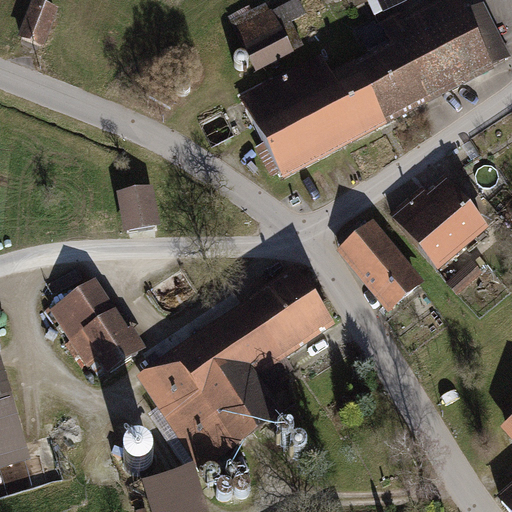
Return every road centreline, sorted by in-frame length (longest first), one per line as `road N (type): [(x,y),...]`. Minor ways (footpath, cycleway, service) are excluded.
road 1 (tertiary): [(304,238),(216,173),(134,127),(0,74)]
road 2 (tertiary): [(304,238),(484,511)]
